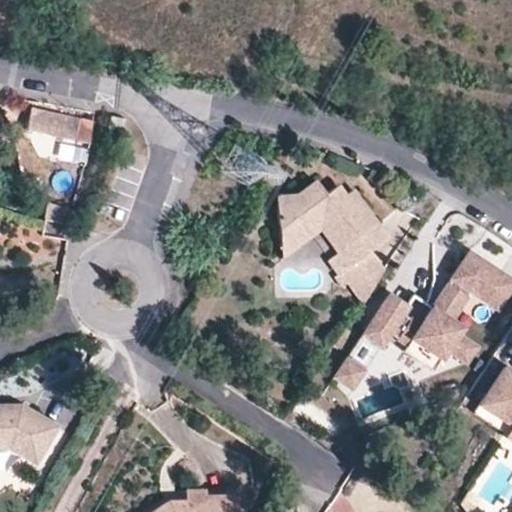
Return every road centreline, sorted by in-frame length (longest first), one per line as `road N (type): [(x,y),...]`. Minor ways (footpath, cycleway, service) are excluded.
road 1 (residential): [(179,110),(316,133),(511,229)]
road 2 (residential): [(128,329),(320,461)]
road 3 (residential): [(0,71),(179,110)]
road 4 (residential): [(130,249),(179,110)]
